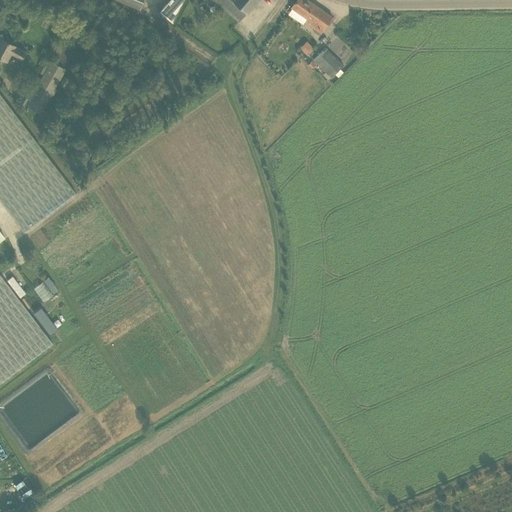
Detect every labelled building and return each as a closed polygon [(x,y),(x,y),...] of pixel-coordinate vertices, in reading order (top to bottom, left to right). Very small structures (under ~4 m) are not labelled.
[(143,0),(117,0),(129,5),(140,9),(143,0)] [(173,23),(184,0),(169,0),(160,12),(173,23)] [(234,0),(233,1),(231,0),(214,0),(239,22),(246,13),(246,14),(258,0),(234,0)] [(321,33),(333,17),(307,0),(295,0),(290,8),(307,19),(305,22),(321,33)] [(1,38),(0,38),(0,57),(6,61),(10,54),(22,60),(26,52),(15,46),(15,45),(1,38)] [(60,54),(64,45),(53,40),(50,49),(60,54)] [(309,44),(303,50),(307,55),(314,48),(309,44)] [(340,68),(343,65),(326,48),(325,47),(325,48),(325,47),(313,59),(326,71),(331,77),(335,73),(338,77),(343,72),(340,68)] [(70,64),(75,52),(65,48),(59,59),(70,64)] [(51,61),(48,66),(35,90),(28,86),(19,102),(40,114),(65,69),(51,61)] [(315,65),(311,61),(307,65),(311,69),(315,65)] [(65,89),(70,79),(64,76),(59,85),(65,89)] [(77,192),(2,96),(0,94),(0,200),(25,233),(77,192)] [(85,186),(81,182),(79,178),(74,182),(80,190),(85,186)] [(0,383),(53,343),(0,274),(0,383)] [(12,276),(7,280),(20,297),(25,293),(12,276)] [(49,276),(44,279),(53,292),(59,288),(49,276)] [(33,288),(42,301),(51,295),(42,282),(33,288)] [(25,478),(15,484),(23,498),(33,492),(25,478)]
